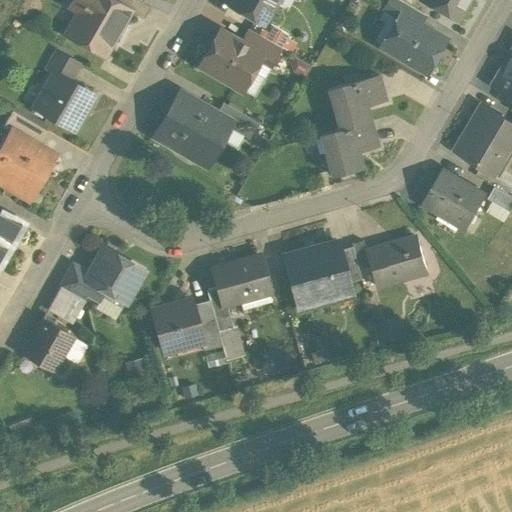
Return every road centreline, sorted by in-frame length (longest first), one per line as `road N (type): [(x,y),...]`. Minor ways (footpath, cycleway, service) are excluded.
road 1 (residential): [(505,0),(419,152),(383,187),(175,246),(81,199)]
road 2 (secondary): [(100,511),(511,364)]
road 3 (residential): [(195,0),(81,199)]
road 4 (residential): [(81,199),(0,342)]
